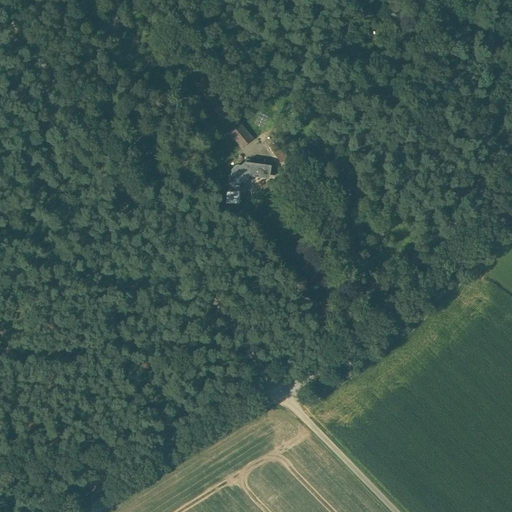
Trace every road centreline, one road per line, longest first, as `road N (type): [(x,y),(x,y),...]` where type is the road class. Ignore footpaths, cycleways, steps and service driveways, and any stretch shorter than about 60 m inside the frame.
road 1 (unclassified): [(279,391),(1,0)]
road 2 (unclassified): [(511,213),(391,318),(279,391)]
road 3 (unclassified): [(279,391),(90,511)]
road 4 (unclassified): [(396,511),(279,391)]
